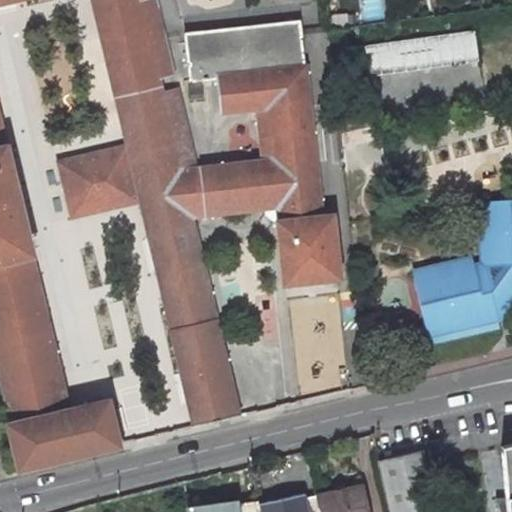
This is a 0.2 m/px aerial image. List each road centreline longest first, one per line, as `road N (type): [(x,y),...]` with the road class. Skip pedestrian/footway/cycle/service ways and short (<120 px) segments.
road 1 (unclassified): [(0,499),(511,378)]
road 2 (unknown): [(306,427),(251,228)]
